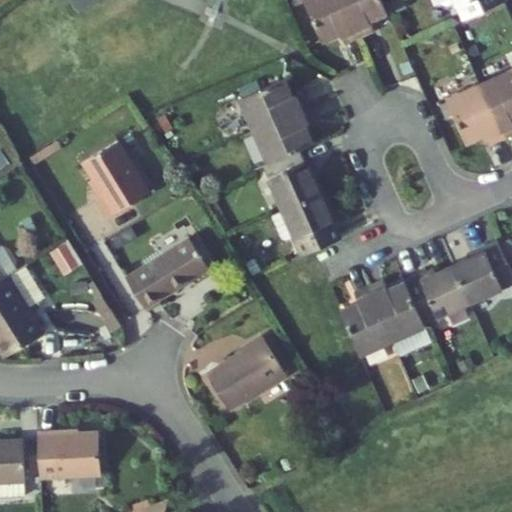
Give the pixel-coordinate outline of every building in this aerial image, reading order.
[(308,0),(306,1),(326,47),(346,38),(350,49),(365,42),(344,0),(308,0)] [(344,0),(365,42),(378,36),(374,26),(390,18),(381,0),(344,0)] [(454,0),(464,20),(506,0),(505,0),(454,0)] [(511,69),(481,84),(506,137),(511,134),(511,69)] [(247,102),(261,133),(315,108),(310,97),(300,101),(291,82),(247,102)] [(449,98),(470,143),(486,135),(491,144),(506,137),(481,84),(449,98)] [(261,133),(276,166),(304,153),(321,145),(313,128),(322,123),(315,108),(261,133)] [(107,202),(119,221),(160,196),(128,145),(94,166),(113,198),(107,202)] [(270,169),(290,213),(329,195),(315,166),(311,167),(304,153),(276,166),(270,169)] [(290,213),(310,256),(344,241),(338,227),(342,225),(329,195),(290,213)] [(220,265),(201,237),(166,260),(161,253),(134,271),(159,309),(173,301),(171,298),(220,265)] [(50,251),(64,275),(82,264),(68,240),(50,251)] [(497,260),(473,271),(490,307),(511,296),(511,245),(495,254),(497,260)] [(0,265),(0,284),(9,279),(0,265)] [(446,277),(425,287),(445,329),(490,307),(473,271),(449,283),(446,277)] [(13,277),(9,279),(0,284),(0,334),(14,356),(49,334),(13,277)] [(401,287),(388,293),(414,347),(446,331),(445,329),(425,287),(405,296),(401,287)] [(380,308),(362,317),(384,361),(414,347),(388,293),(376,299),(380,308)] [(414,347),(421,361),(453,346),(446,331),(414,347)] [(0,346),(8,360),(14,356),(0,334),(0,346)] [(220,373),(244,409),(300,373),(276,337),(220,373)] [(41,434),(44,480),(105,476),(102,433),(57,435),(57,433),(41,434)] [(0,441),(0,482),(28,481),(26,440),(0,441)] [(142,511),(174,511),(173,502),(142,511)]
